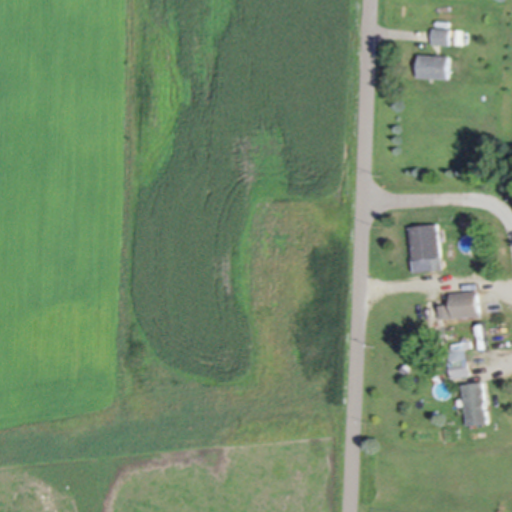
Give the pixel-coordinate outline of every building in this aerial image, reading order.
[(452,42),(452,26),(434,26),(434,42),(452,42)] [(419,75),(451,75),(451,54),(419,54),(419,75)] [(411,225),(416,270),(444,267),(440,222),(411,225)] [(481,290),(452,290),(452,303),(441,303),(442,315),(481,315),(481,290)] [(470,374),(468,347),(449,349),(452,376),(470,374)] [(463,383),(470,424),(490,421),(484,380),(463,383)]
